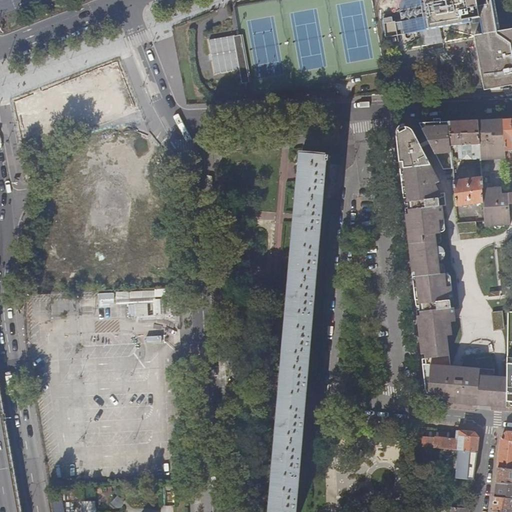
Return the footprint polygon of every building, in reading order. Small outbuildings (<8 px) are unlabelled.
[(275,0),(237,6),(242,34),(250,82),(252,95),(341,80),(327,0),(275,0)] [(481,19),(482,22),(491,21),(494,17),(495,16),(491,0),(400,0),(402,11),(408,11),(410,23),(404,24),(406,35),(472,24),(471,21),(481,19)] [(484,35),(488,34),(501,31),(496,4),(495,0),(491,0),(495,16),(494,17),(491,21),(482,22),(484,35)] [(384,20),(387,39),(398,37),(396,24),(394,24),(393,19),(384,20)] [(511,29),(501,31),(488,34),(484,35),(475,36),(477,49),(482,78),(485,91),(497,89),(500,88),(511,86),(511,29)] [(242,34),(211,39),(217,73),(240,70),(243,83),(250,82),(242,34)] [(497,120),(479,120),(480,144),(481,148),(482,159),(482,160),(507,159),(506,152),(504,119),(497,120)] [(470,121),(450,122),(452,146),(463,145),(464,159),(482,159),(481,148),(475,149),(475,145),(480,144),(479,120),(470,121)] [(424,123),(420,123),(444,170),(454,169),(452,146),(450,122),(440,122),(424,123)] [(495,370),(471,368),(451,367),(448,337),(453,336),(451,324),(451,323),(457,322),(455,310),(455,308),(452,309),(451,301),(454,301),(452,287),(448,287),(446,274),(441,274),(437,243),(436,235),(441,234),(440,221),(445,221),(444,207),(447,206),(446,197),(443,197),(437,185),(441,182),(425,152),(424,151),(422,151),(419,144),(420,144),(413,129),(411,128),(409,127),(406,127),(404,127),(402,128),(400,130),(401,137),(398,137),(405,208),(407,223),(412,266),(415,296),(420,336),(425,381),(426,390),(427,393),(430,396),(432,398),(434,399),(439,399),(439,402),(440,403),(454,404),(472,405),(472,404),(489,405),(507,407),(508,378),(495,377),(495,370)] [(296,211),(294,238),(320,240),(326,161),(329,161),(330,155),(311,154),(301,153),(296,211)] [(483,177),(455,180),(458,206),(485,202),(483,188),(483,177)] [(486,220),(485,220),(486,226),(511,225),(510,211),(511,210),(511,203),(510,204),(509,194),(502,194),(502,187),(483,188),(485,202),(486,220)] [(476,222),(458,222),(458,233),(476,233),(476,222)] [(313,321),(320,240),(294,238),(292,261),(289,294),(287,319),(313,321)] [(147,303),(153,303),(152,300),(159,300),(165,299),(169,299),(168,294),(155,295),(155,297),(143,298),(142,298),(130,299),(128,299),(117,299),(117,303),(129,303),(129,305),(135,304),(147,303)] [(147,303),(135,304),(136,316),(147,316),(147,303)] [(503,311),(492,312),(494,330),(504,329),(503,311)] [(307,388),(313,321),(287,319),(286,337),(283,363),(282,385),(307,388)] [(307,388),(282,385),(280,398),(279,415),(304,417),(306,400),(307,388)] [(302,443),(304,417),(279,415),(278,429),(277,441),(302,443)] [(422,448),(423,437),(414,437),(415,427),(406,426),(406,446),(422,448)] [(456,440),(431,438),(432,449),(441,449),(456,451),(459,451),(477,452),(478,446),(479,438),(474,432),(471,432),(457,431),(456,440)] [(511,432),(508,433),(502,437),(501,449),(498,467),(511,468),(511,432)] [(296,511),(302,443),(277,441),(275,462),(271,502),(270,511),(296,511)] [(456,451),(441,449),(447,463),(455,460),(456,451)] [(477,452),(459,451),(456,478),(474,480),(476,464),(477,452)] [(511,468),(498,467),(497,474),(496,483),(511,484),(511,468)] [(511,484),(496,483),(496,489),(495,497),(511,498),(511,484)] [(120,500),(116,495),(115,496),(114,495),(111,498),(112,499),(111,500),(116,504),(117,505),(119,505),(120,504),(120,503),(121,502),(121,501),(120,500)] [(511,511),(511,498),(495,497),(494,503),(493,511),(500,511),(511,511)] [(82,501),(82,511),(96,511),(96,501),(82,501)]
